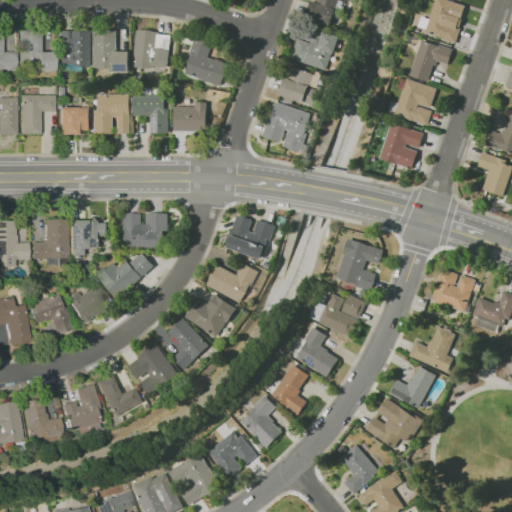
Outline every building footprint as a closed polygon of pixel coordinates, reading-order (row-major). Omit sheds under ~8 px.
[(314,0),(339,0),(329,27),(307,18),(311,10),(308,9),(311,0),(314,1),(314,0)] [(436,0),(449,0),(455,2),(450,18),(453,19),(451,25),(461,28),(455,44),(441,39),(441,37),(425,32),(426,29),(418,26),(422,16),(430,19),(436,0)] [(324,31),(340,36),(334,53),(332,52),(325,71),(291,59),(299,37),(303,38),(308,24),(323,29),(318,43),(319,44),(324,31)] [(138,30),(148,29),(158,32),(158,33),(171,35),(168,68),(153,66),(153,68),(133,66),(138,30)] [(0,30),(1,30),(2,52),(14,52),(15,69),(0,69),(0,30)] [(17,30),(39,30),(39,52),(53,52),(53,70),(17,70),(17,30)] [(58,30),(72,30),(72,49),(58,49),(58,30)] [(94,67),(94,30),(116,30),(116,51),(129,51),(129,72),(110,72),(110,67),(94,67)] [(59,52),(73,52),(73,31),(92,31),(92,66),(74,66),(74,64),(59,64),(59,52)] [(221,85),(185,73),(191,55),(189,54),(195,38),(205,40),(213,44),(208,57),(228,63),(221,85)] [(428,81),(410,75),(423,39),(440,45),(440,44),(454,49),(448,64),(438,60),(436,66),(433,65),(428,81)] [(316,107),(302,102),(301,106),(284,100),(285,97),(279,95),(285,77),(290,79),(294,67),(316,74),(317,72),(323,74),(318,88),(322,90),(316,107)] [(403,89),(397,87),(400,77),(406,79),(403,89)] [(407,78),(438,88),(431,108),(424,105),(423,106),(419,104),(418,105),(433,110),(428,126),(394,114),(407,78)] [(95,133),(95,109),(99,109),(99,94),(130,94),(130,133),(119,133),(119,116),(114,117),(114,133),(95,133)] [(135,94),(170,94),(170,133),(151,133),(151,116),(135,116),(135,94)] [(19,95),(39,95),(39,96),(54,96),(54,111),(40,111),(40,134),(19,134),(19,95)] [(0,98),(15,98),(15,133),(0,133),(0,98)] [(175,106),(195,106),(195,103),(197,103),(197,101),(207,102),(206,131),(174,130),(175,106)] [(312,114),(306,132),(308,132),(301,153),(283,147),(289,130),(284,128),(280,141),(265,136),(276,102),(312,114)] [(58,107),(89,106),(89,130),(77,130),(77,134),(58,135),(58,107)] [(511,113),(511,153),(487,145),(492,130),(501,134),(503,128),(505,129),(511,113)] [(379,158),(392,122),(424,133),(420,147),(408,143),(407,147),(418,151),(412,169),(379,158)] [(484,152),(507,160),(506,163),(511,165),(511,171),(503,196),(483,188),(489,170),(479,166),(484,152)] [(164,249),(126,249),(126,230),(123,230),(123,213),(133,212),(142,213),(142,223),(147,223),(147,213),(157,212),(169,213),(168,231),(164,231),(164,249)] [(238,215),(246,216),(253,220),(249,231),(254,232),(258,220),(267,221),(275,226),(269,241),(268,241),(261,259),(238,251),(238,252),(227,248),(229,241),(228,241),(238,215)] [(30,242),(43,242),(43,221),(55,219),(67,221),(67,266),(44,266),(44,253),(30,253),(30,242)] [(69,255),(69,227),(70,227),(70,220),(100,220),(100,222),(108,222),(108,235),(100,235),(100,247),(87,247),(87,255),(69,255)] [(0,222),(15,222),(15,236),(16,236),(16,242),(26,242),(26,260),(13,260),(13,267),(0,267),(0,222)] [(349,242),(362,244),(371,249),(364,269),(376,273),(370,290),(347,282),(344,279),(337,277),(349,242)] [(131,262),(141,253),(142,254),(144,253),(154,265),(143,275),(131,262)] [(118,298),(99,277),(107,269),(110,273),(126,258),(142,276),(118,298)] [(218,264),(236,274),(243,262),(259,271),(252,283),(251,282),(239,303),(207,285),(218,264)] [(477,279),(465,312),(431,300),(442,268),(459,274),(455,285),(457,286),(462,274),(477,279)] [(65,298),(75,292),(78,296),(97,285),(108,303),(105,305),(107,307),(89,318),(90,319),(81,324),(65,298)] [(480,297),(494,302),(495,301),(501,303),(506,291),(511,293),(511,312),(509,319),(505,318),(503,324),(479,315),(478,317),(473,315),(480,297)] [(216,337),(185,316),(198,297),(207,304),(214,293),(236,307),(227,321),(227,320),(216,337)] [(350,337),(309,316),(317,300),(328,306),(334,293),(345,298),(339,310),(359,320),(350,337)] [(26,305),(56,294),(61,308),(64,307),(72,329),(55,336),(49,320),(41,323),(40,321),(33,324),(26,305)] [(359,319),(343,311),(351,294),(367,302),(359,319)] [(0,298),(11,297),(13,306),(24,305),(29,343),(8,346),(5,324),(0,324),(0,298)] [(184,317),(210,345),(184,369),(173,357),(183,347),(168,332),(184,317)] [(297,357),(305,345),(303,343),(313,326),(327,335),(321,345),(329,349),(328,351),(340,359),(328,377),(297,357)] [(447,372),(410,355),(416,341),(427,346),(430,340),(432,341),(439,326),(457,334),(447,355),(454,358),(447,372)] [(156,343),(180,376),(170,383),(169,381),(149,395),(140,382),(152,374),(139,356),(156,343)] [(294,363),(309,374),(299,389),(301,390),(298,394),(307,400),(298,414),(271,395),(273,393),(279,384),(294,363)] [(390,394),(398,379),(408,384),(410,379),(413,380),(420,365),(437,374),(420,407),(404,399),(403,401),(390,394)] [(95,383),(113,374),(123,393),(136,386),(144,402),(113,417),(95,383)] [(273,393),(267,389),(273,380),(279,384),(273,393)] [(92,384),(98,409),(96,409),(98,415),(96,415),(99,423),(68,431),(63,411),(62,411),(60,405),(74,401),(75,406),(79,406),(74,389),(92,384)] [(242,421),(255,407),(255,406),(265,395),(277,406),(268,415),(274,421),(273,422),(282,431),(267,447),(254,433),(252,434),(241,422),(242,421)] [(366,429),(374,416),(376,417),(379,412),(378,411),(387,397),(415,416),(416,414),(425,420),(414,436),(412,434),(406,442),(401,438),(394,448),(366,429)] [(21,402),(41,399),(44,414),(45,413),(46,419),(59,417),(62,434),(28,439),(21,402)] [(0,403),(15,401),(21,440),(0,443),(0,403)] [(209,451),(234,430),(239,437),(242,435),(258,455),(246,464),(238,454),(235,456),(243,466),(230,477),(209,451)] [(15,452),(13,444),(22,442),(23,450),(15,452)] [(358,444),(381,472),(355,493),(345,481),(355,473),(341,458),(358,444)] [(189,505),(180,491),(193,483),(190,479),(178,486),(168,471),(200,452),(203,457),(204,456),(214,472),(213,473),(221,486),(189,505)] [(360,494),(397,470),(404,481),(393,488),(405,507),(397,511),(369,511),(379,506),(375,500),(367,506),(362,504),(359,499),(360,494)] [(146,511),(133,486),(152,476),(153,478),(166,471),(177,494),(179,493),(185,506),(172,511),(146,511)] [(97,511),(95,503),(105,498),(117,496),(116,495),(129,491),(134,506),(121,511),(131,511),(135,511),(97,511)]
